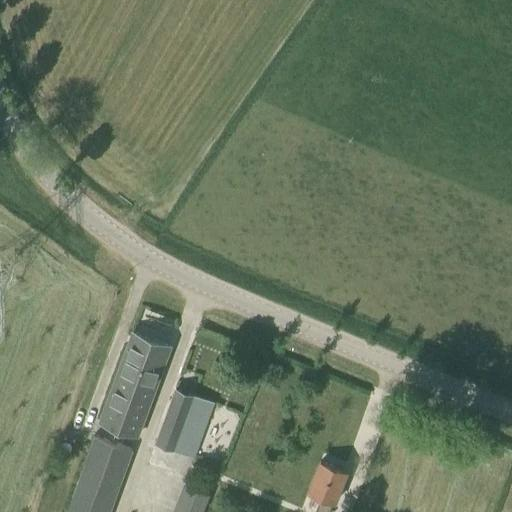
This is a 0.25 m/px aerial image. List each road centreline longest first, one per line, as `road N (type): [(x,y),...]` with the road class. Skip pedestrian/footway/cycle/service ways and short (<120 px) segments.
road 1 (tertiary): [(511,412),(191,282),(128,247),(74,208),(28,156),(0,108)]
road 2 (unknown): [(101,511),(191,282)]
